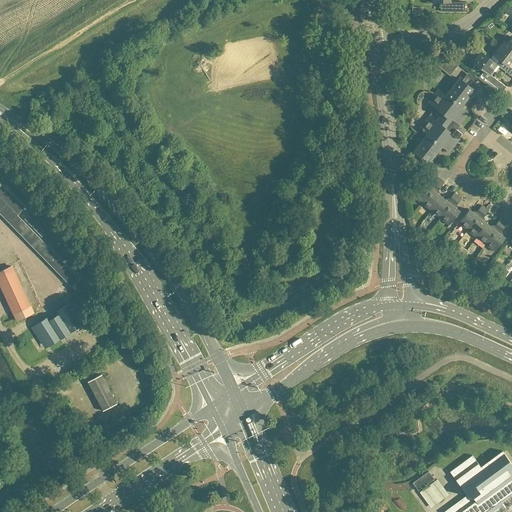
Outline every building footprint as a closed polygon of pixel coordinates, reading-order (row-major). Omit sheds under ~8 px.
[(426,0),(427,4),(440,4),(440,13),(464,13),(464,4),(450,3),(449,0),(426,0)] [(501,46),(511,54),(511,38),(511,37),(506,43),(504,41),(501,46)] [(500,61),(496,65),(511,77),(511,70),(507,66),(511,61),(511,54),(501,46),(493,56),(500,61)] [(489,74),(496,65),(480,52),(472,63),(474,64),(473,66),(473,68),(477,71),(479,71),(480,69),(484,72),(480,76),(501,93),(506,88),(489,74)] [(450,76),(460,64),(447,54),(437,67),(450,76)] [(459,126),(468,114),(461,108),(474,91),(459,79),(445,96),(438,91),(428,103),(435,109),(419,130),(427,136),(413,153),(428,165),(442,147),(449,153),(459,140),(457,139),(464,130),(459,126)] [(413,198),(422,205),(440,183),(436,180),(429,189),(423,184),(413,198)] [(422,205),(431,212),(442,198),(436,194),(443,185),(440,183),(422,205)] [(0,215),(71,288),(79,280),(64,265),(66,263),(65,261),(62,263),(17,216),(25,208),(1,186),(0,184),(0,215)] [(431,212),(440,219),(457,197),(454,194),(447,203),(442,198),(431,212)] [(457,197),(440,219),(449,226),(460,212),(454,208),(461,199),(457,197)] [(458,224),(467,232),(485,209),(482,206),(475,215),(469,211),(458,224)] [(467,232),(476,238),(487,225),(482,221),(488,212),(485,209),(467,232)] [(45,234),(28,217),(24,221),(41,238),(45,234)] [(476,238),(485,246),(503,223),(499,220),(493,229),(487,225),(476,238)] [(503,223),(485,246),(494,253),(505,239),(499,235),(506,226),(503,223)] [(33,314),(12,268),(0,273),(0,288),(15,322),(33,314)] [(48,347),(84,324),(71,303),(56,313),(59,316),(48,323),(46,319),(31,329),(37,337),(43,339),(48,347)] [(102,412),(116,405),(101,376),(87,383),(102,412)] [(502,511),(511,505),(511,465),(502,452),(480,468),(472,456),(449,473),(467,496),(445,511),(502,511)] [(434,480),(428,472),(412,484),(418,492),(434,480)] [(420,493),(433,508),(449,494),(436,479),(420,493)]
